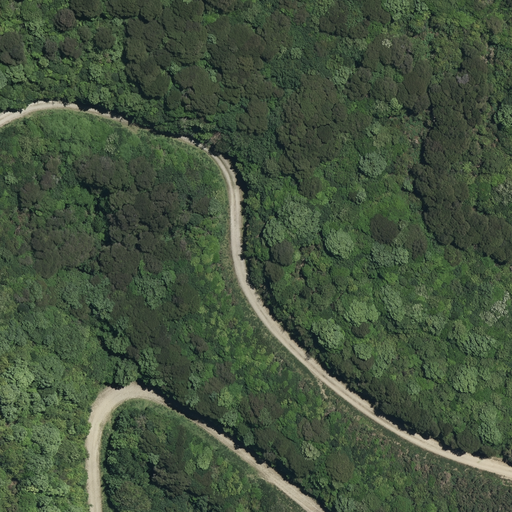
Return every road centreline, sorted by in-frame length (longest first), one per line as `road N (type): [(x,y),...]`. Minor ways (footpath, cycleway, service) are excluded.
road 1 (track): [(511,461),(361,408),(288,335),(249,274),(212,153),(161,124),(103,106),(46,105),(0,136)]
road 2 (track): [(97,511),(85,450),(97,415),(130,403),(181,404),(334,511)]
